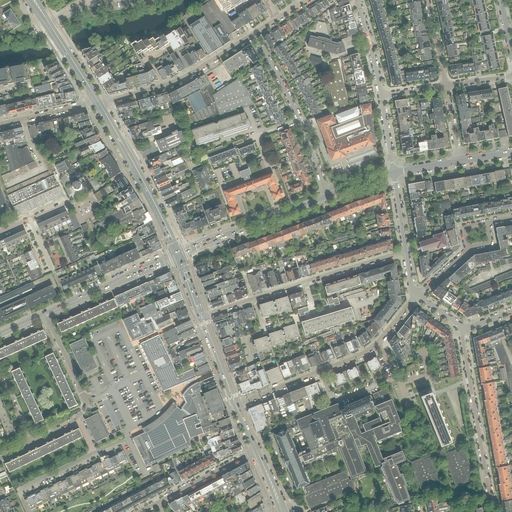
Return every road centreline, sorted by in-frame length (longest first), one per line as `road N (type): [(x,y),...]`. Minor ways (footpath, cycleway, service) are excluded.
road 1 (residential): [(494,511),(463,328)]
road 2 (residential): [(252,33),(329,195)]
road 3 (residential): [(98,102),(170,83),(252,33)]
road 4 (secondary): [(176,253),(98,102)]
road 5 (residential): [(236,404),(377,344)]
road 6 (tertiary): [(46,314),(176,253)]
